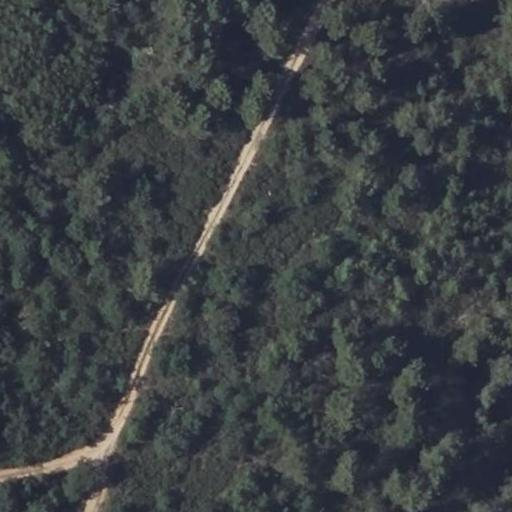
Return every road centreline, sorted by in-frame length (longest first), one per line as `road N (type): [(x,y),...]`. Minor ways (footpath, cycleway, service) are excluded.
road 1 (track): [(105,511),(132,415),(187,276),(339,0)]
road 2 (track): [(0,476),(105,448),(132,415)]
